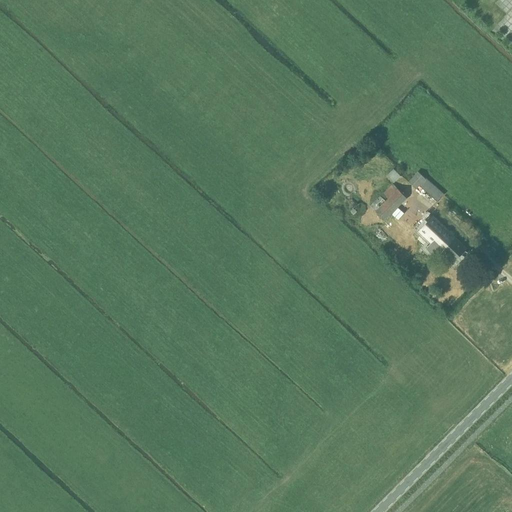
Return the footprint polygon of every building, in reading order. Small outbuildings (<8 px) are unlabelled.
[(393,169),(387,175),(394,182),(400,176),(393,169)] [(419,186),(426,179),(418,172),(409,182),(416,189),(419,186)] [(426,179),(419,186),(436,201),(443,194),(427,178),(426,179)] [(385,220),(407,198),(394,184),(384,193),(389,198),(376,211),(385,220)] [(390,217),(382,226),(411,255),(420,246),(390,217)] [(454,262),(467,248),(434,217),(421,230),(433,241),(427,247),(437,257),(443,251),(454,262)]
